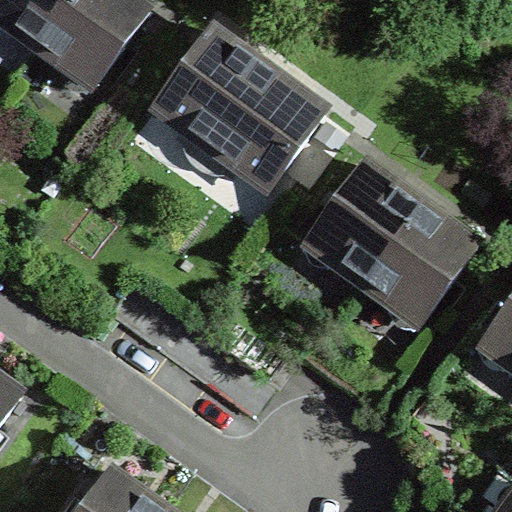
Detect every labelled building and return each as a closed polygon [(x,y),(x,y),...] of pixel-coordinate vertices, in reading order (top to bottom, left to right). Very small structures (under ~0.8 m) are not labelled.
[(0,0),(0,20),(37,47),(71,0),(0,0)] [(71,0),(37,47),(95,89),(150,12),(133,0),(71,0)] [(270,191),(326,114),(281,82),(211,31),(155,108),(270,191)] [(362,166),(307,243),(364,284),(420,207),(397,191),(362,166)] [(427,212),(420,207),(364,284),(422,326),(478,249),(427,212)] [(511,303),(482,345),(511,366),(511,303)] [(0,426),(21,397),(0,382),(0,426)] [(162,511),(140,496),(108,473),(79,511),(162,511)]
